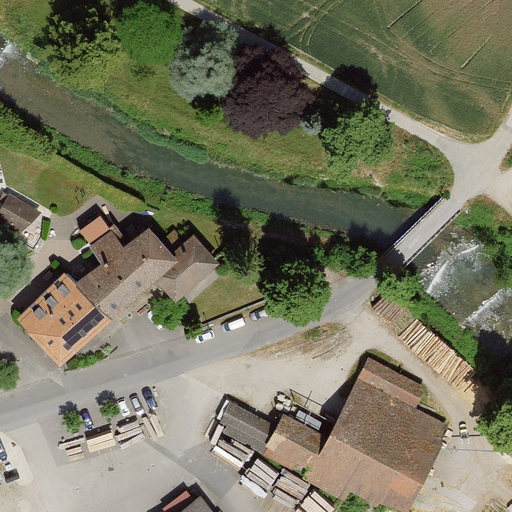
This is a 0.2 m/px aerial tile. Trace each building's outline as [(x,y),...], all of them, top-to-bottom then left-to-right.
[(6,192),(0,202),(0,227),(24,240),(40,210),(6,192)] [(218,260),(193,233),(173,252),(147,223),(125,243),(97,212),(78,230),(103,257),(75,283),(106,317),(153,274),(175,299),(218,260)] [(15,315),(58,361),(106,317),(75,283),(64,271),(15,315)] [(355,379),(414,409),(425,385),(367,356),(355,379)] [(381,497),(404,509),(447,426),(414,409),(355,379),(327,435),(310,468),(305,478),(344,497),(349,487),(379,502),(381,497)] [(294,460),(310,468),(327,435),(282,412),(276,424),(230,401),(221,418),(229,422),(224,432),(291,465),(294,460)] [(213,511),(201,495),(178,511),(213,511)]
